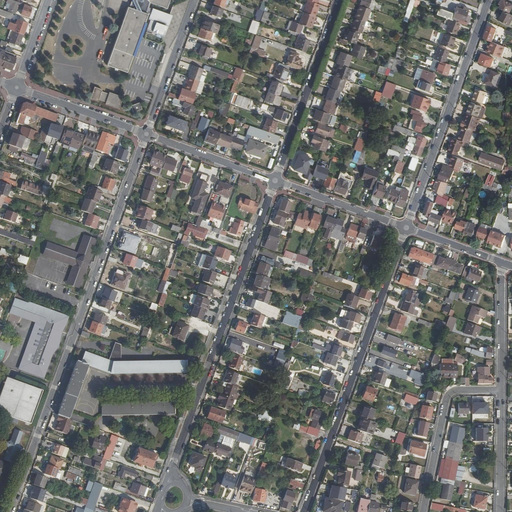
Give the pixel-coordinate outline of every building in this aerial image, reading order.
[(12,13),(14,14),(17,6),(20,7),(20,8),(22,9),(21,14),(28,16),(31,7),(26,6),(27,5),(13,0),(7,0),(7,2),(11,3),(8,11),(12,13)] [(131,0),(129,8),(127,7),(106,65),(126,72),(148,14),(146,13),(148,7),(150,3),(166,9),(169,0),(131,0)] [(317,17),(321,5),(307,0),(303,12),(315,16),(317,17)] [(511,4),(504,0),(499,9),(504,11),(509,14),(511,8),(511,4)] [(221,8),(212,5),(210,11),(211,12),(216,14),(216,15),(219,16),(221,8)] [(365,21),(366,21),(370,9),(359,5),(355,17),(365,21)] [(165,25),(161,35),(165,36),(172,14),(169,14),(152,8),(148,7),(146,13),(150,14),(148,19),(150,20),(147,29),(152,31),(155,22),(165,25)] [(444,18),(450,20),(452,21),(453,18),(464,21),(468,8),(464,7),(463,10),(457,8),(456,8),(453,17),(446,14),(444,18)] [(0,14),(11,18),(12,13),(8,11),(0,8),(0,14)] [(261,18),(263,10),(259,9),(257,8),(254,15),(261,18)] [(511,15),(509,14),(504,11),(499,20),(510,26),(511,21),(511,15)] [(239,20),(241,15),(231,12),(229,16),(239,20)] [(301,24),(311,28),(313,21),(315,16),(303,12),(299,23),(301,24)] [(359,32),(361,32),(365,21),(355,17),(351,29),(359,32)] [(13,31),(22,34),(27,22),(17,19),(13,31)] [(215,33),(216,33),(219,24),(204,19),(201,28),(212,32),(215,33)] [(297,33),(301,24),(299,23),(287,19),(284,28),(297,33)] [(255,34),(259,22),(252,20),(248,31),(255,34)] [(456,35),(460,24),(452,21),(450,20),(446,31),(456,35)] [(155,22),(152,31),(161,35),(165,25),(155,22)] [(201,28),(200,27),(197,36),(209,40),(210,38),(212,32),(201,28)] [(488,27),(483,39),(492,42),(496,30),(488,27)] [(347,41),(355,44),(359,32),(351,29),(349,28),(347,35),(345,34),(343,39),(347,41)] [(18,45),(22,34),(13,31),(8,44),(14,46),(15,44),(18,45)] [(451,49),(453,43),(452,42),(454,37),(443,33),(439,45),(451,49)] [(259,48),(262,36),(255,34),(250,52),(264,56),(266,50),(259,48)] [(299,36),(294,48),(297,49),(304,52),(309,40),(299,36)] [(486,48),(485,51),(500,57),(501,52),(504,53),(506,48),(496,44),(492,42),(490,47),(489,49),(486,48)] [(361,59),(365,47),(355,44),(351,55),(361,59)] [(194,52),(209,57),(212,49),(200,45),(199,49),(195,48),(194,52)] [(4,50),(0,61),(0,65),(8,69),(11,68),(16,55),(7,51),(8,47),(6,46),(4,50)] [(447,56),(448,51),(438,47),(434,59),(443,62),(445,55),(447,56)] [(305,60),(298,58),(299,54),(291,51),(286,65),(301,70),(305,60)] [(339,65),(347,67),(349,61),(348,60),(350,55),(340,52),(336,63),(339,65)] [(482,54),(479,63),(491,67),(494,59),(482,54)] [(397,72),(401,60),(394,58),(390,70),(397,72)] [(435,71),(446,75),(449,66),(433,60),(430,68),(436,69),(435,71)] [(192,65),(188,76),(198,80),(198,81),(203,69),(192,65)] [(278,66),(277,65),(273,77),(270,76),(271,74),(268,73),(266,78),(273,80),(275,81),(284,84),(285,81),(286,81),(290,70),(288,69),(278,66)] [(345,80),(350,68),(347,67),(339,65),(334,76),(345,80)] [(238,81),(241,74),(242,69),(237,67),(234,76),(207,66),(206,70),(238,81)] [(429,84),(430,84),(434,74),(422,69),(422,70),(418,68),(417,69),(413,78),(418,80),(420,80),(422,81),(429,84)] [(392,77),(394,72),(387,69),(385,74),(392,77)] [(495,87),(500,74),(493,71),(490,79),(486,78),(484,83),(495,87)] [(420,80),(418,80),(413,78),(400,73),(398,78),(419,85),(420,80)] [(188,76),(184,88),(194,92),(196,86),(198,80),(188,76)] [(341,92),(345,80),(334,76),(330,88),(339,91),(341,92)] [(279,96),(284,84),(275,81),(273,80),(268,92),(279,96)] [(382,95),(392,99),(396,84),(386,81),(382,95)] [(427,91),(429,84),(422,81),(419,89),(427,91)] [(104,104),(118,109),(123,97),(109,92),(108,93),(101,91),(102,89),(94,86),(90,98),(98,101),(98,99),(105,102),(104,104)] [(177,99),(190,104),(194,93),(181,88),(179,95),(177,99)] [(329,88),(325,100),(326,100),(335,103),(339,91),(330,88),(329,88)] [(473,95),(471,99),(483,103),(487,92),(476,89),(473,95)] [(168,91),(167,95),(174,98),(177,99),(179,95),(168,91)] [(278,106),(281,97),(279,96),(268,92),(265,101),(278,106)] [(229,105),(233,106),(237,94),(234,93),(229,105)] [(245,108),(248,98),(237,94),(235,104),(245,108)] [(411,107),(425,112),(429,101),(415,96),(411,107)] [(177,99),(174,98),(172,103),(181,106),(180,110),(187,113),(190,104),(177,99)] [(332,115),(336,104),(335,103),(326,100),(322,112),(328,114),(332,115)] [(56,119),(57,115),(25,103),(23,104),(16,122),(22,125),(26,115),(31,117),(31,118),(36,119),(37,115),(51,120),(55,121),(56,119)] [(139,103),(131,106),(133,113),(141,110),(139,103)] [(471,103),(467,113),(468,114),(478,117),(482,107),(471,103)] [(193,124),(196,125),(202,108),(194,105),(193,108),(198,110),(193,124)] [(282,121),(286,112),(277,109),(274,118),(282,121)] [(322,112),(316,109),(313,118),(325,123),(328,114),(322,112)] [(416,121),(413,129),(421,132),(422,127),(423,123),(421,123),(422,118),(420,117),(421,114),(411,110),(410,113),(413,115),(412,119),(416,121)] [(465,117),(462,126),(463,127),(473,130),(475,131),(477,126),(478,126),(481,118),(478,117),(468,114),(467,118),(466,117),(465,117)] [(187,121),(169,115),(165,124),(183,131),(187,121)] [(222,121),(226,122),(227,117),(225,116),(222,115),(220,119),(214,117),(212,122),(220,125),(222,121)] [(206,126),(208,120),(201,117),(199,124),(206,126)] [(227,117),(226,122),(235,126),(237,121),(227,117)] [(275,126),(277,121),(266,118),(262,130),(274,134),(275,130),(274,129),(275,126)] [(327,126),(316,122),(312,131),(324,136),(327,126)] [(346,132),(348,126),(341,124),(339,130),(346,132)] [(276,142),(279,136),(274,134),(262,130),(249,125),(248,128),(265,135),(264,138),(276,142)] [(408,135),(410,130),(395,125),(393,129),(408,135)] [(20,131),(19,135),(35,141),(38,133),(22,127),(20,131)] [(473,130),(463,127),(460,135),(459,135),(458,140),(464,142),(469,144),(473,130)] [(208,128),(203,140),(215,144),(219,132),(208,128)] [(42,144),(47,131),(45,130),(42,129),(37,142),(42,144)] [(68,146),(73,132),(64,129),(59,143),(68,146)] [(99,135),(87,131),(80,149),(92,154),(93,151),(99,135)] [(361,131),(358,137),(365,140),(367,133),(361,131)] [(82,135),(73,132),(68,146),(77,149),(82,135)] [(96,150),(106,153),(109,146),(105,145),(106,143),(112,145),(116,137),(102,132),(96,150)] [(16,134),(12,133),(10,140),(15,142),(18,135),(16,134)] [(220,133),(216,143),(228,147),(228,146),(231,137),(221,134),(220,133)] [(232,147),(240,149),(243,140),(232,136),(231,137),(228,146),(232,148),(232,147)] [(310,146),(320,149),(323,142),(321,141),(322,138),(313,136),(311,139),(312,140),(310,146)] [(413,145),(423,148),(426,139),(416,136),(415,139),(413,145)] [(359,138),(354,150),(357,151),(360,152),(365,140),(359,138)] [(458,140),(452,138),(451,141),(452,142),(449,151),(458,154),(461,146),(463,147),(464,142),(458,140)] [(263,156),(266,146),(249,139),(245,150),(263,156)] [(24,145),(37,149),(38,145),(26,141),(24,145)] [(420,157),(423,148),(413,145),(410,144),(408,150),(411,151),(410,153),(418,156),(420,157)] [(392,145),(390,149),(400,153),(403,154),(405,150),(392,145)] [(46,154),(40,152),(38,155),(36,162),(34,167),(46,171),(48,165),(43,163),(46,154)] [(108,156),(123,162),(124,158),(109,152),(108,156)] [(166,158),(166,156),(154,152),(150,164),(159,168),(162,169),(166,158)] [(400,153),(393,172),(397,173),(397,172),(398,170),(401,171),(404,164),(401,162),(404,154),(403,154),(400,153)] [(502,171),(505,162),(482,153),(479,162),(502,171)] [(96,155),(92,154),(88,166),(89,167),(90,165),(92,166),(96,155)] [(294,169),(304,174),(306,168),(310,158),(299,154),(294,169)] [(464,160),(453,156),(451,160),(453,161),(451,168),(454,169),(460,171),(464,160)] [(176,162),(166,158),(162,169),(172,172),(176,162)] [(102,170),(115,174),(119,163),(106,159),(102,170)] [(186,162),(183,160),(179,172),(181,173),(178,179),(188,183),(193,171),(184,168),(186,162)] [(314,171),(312,175),(324,180),(329,165),(318,161),(314,171)] [(449,167),(444,165),(439,178),(447,181),(448,179),(450,179),(454,169),(451,168),(449,167)] [(150,170),(149,173),(159,176),(162,169),(159,168),(157,172),(150,170)] [(303,178),(310,181),(312,175),(314,171),(306,168),(304,174),(305,174),(303,178)] [(365,187),(371,189),(376,173),(365,168),(361,177),(368,179),(365,187)] [(340,172),(333,190),(344,194),(346,189),(349,190),(352,181),(347,179),(344,177),(341,174),(340,172)] [(347,179),(352,181),(353,177),(340,172),(341,174),(344,177),(347,179)] [(56,182),(58,175),(52,173),(50,180),(56,182)] [(490,174),(486,183),(493,186),(496,176),(490,174)] [(335,179),(326,175),(322,185),(332,189),(335,179)] [(147,176),(143,188),(144,189),(151,191),(157,179),(147,176)] [(100,191),(106,193),(107,190),(110,191),(114,181),(105,177),(101,187),(98,186),(97,187),(94,186),(93,188),(100,191)] [(175,182),(168,180),(167,184),(170,185),(165,197),(169,198),(175,182)] [(199,218),(207,194),(202,192),(206,183),(198,180),(191,199),(195,201),(194,202),(191,201),(190,203),(193,204),(190,214),(199,218)] [(434,187),(432,191),(439,193),(443,195),(447,183),(437,180),(435,187),(434,187)] [(0,182),(0,181),(0,194),(5,196),(6,196),(10,185),(4,183),(1,182),(0,182)] [(23,181),(20,189),(29,192),(32,184),(23,181)] [(229,197),(232,187),(220,182),(216,193),(229,197)] [(376,183),(372,194),(381,197),(382,195),(385,186),(382,185),(376,183)] [(94,202),(96,203),(100,191),(93,188),(89,187),(84,199),(94,202)] [(395,203),(395,204),(402,207),(408,191),(401,188),(399,192),(395,203)] [(151,191),(144,189),(140,199),(149,202),(153,192),(151,191)] [(387,200),(395,203),(399,192),(391,189),(387,200)] [(0,208),(3,200),(10,202),(11,198),(6,196),(5,196),(0,194),(0,208)] [(202,219),(211,195),(207,194),(199,218),(202,219)] [(257,205),(256,204),(253,203),(245,200),(240,198),(238,206),(241,207),(240,209),(253,214),(254,214),(257,205)] [(84,199),(80,210),(89,214),(90,214),(94,202),(84,199)] [(282,199),(279,210),(287,213),(291,203),(282,199)] [(428,225),(439,229),(442,222),(441,222),(443,219),(443,217),(437,214),(442,201),(437,199),(434,207),(430,218),(428,225)] [(213,218),(218,206),(215,205),(215,203),(212,202),(207,215),(213,218)] [(423,215),(430,218),(434,207),(427,204),(423,215)] [(153,210),(139,205),(135,217),(141,219),(148,222),(153,210)] [(218,206),(213,218),(220,220),(225,207),(221,206),(221,207),(218,206)] [(443,217),(443,219),(453,223),(456,213),(446,209),(443,217)] [(14,223),(17,214),(6,211),(3,219),(14,223)] [(277,211),(274,219),(275,220),(273,224),(283,228),(285,223),(283,223),(286,214),(277,211)] [(303,215),(298,214),(297,217),(294,225),(306,229),(307,227),(311,215),(307,214),(308,212),(305,211),(303,215)] [(89,214),(84,225),(94,229),(99,217),(90,214),(89,214)] [(320,217),(311,214),(311,215),(307,227),(315,230),(320,217)] [(332,231),(336,219),(327,216),(323,227),(332,231)] [(149,233),(153,224),(148,222),(141,219),(138,228),(149,233)] [(342,221),(336,219),(332,231),(329,238),(341,242),(345,232),(339,230),(342,221)] [(187,223),(183,221),(181,225),(184,226),(183,227),(182,226),(181,229),(172,226),(170,230),(183,235),(184,232),(187,223)] [(466,228),(468,223),(462,221),(461,223),(458,222),(456,228),(465,232),(466,228)] [(195,226),(187,223),(184,232),(188,233),(188,234),(200,238),(201,234),(204,235),(205,232),(197,229),(198,227),(195,226)] [(218,234),(220,230),(200,223),(199,227),(206,229),(218,234)] [(230,234),(239,237),(243,226),(234,223),(230,234)] [(355,238),(359,228),(350,224),(346,235),(355,239),(355,238)] [(492,231),(480,227),(476,236),(482,239),(482,237),(485,238),(484,240),(488,241),(492,231)] [(366,230),(359,228),(355,238),(363,240),(366,230)] [(465,232),(464,233),(472,236),(474,231),(466,228),(465,232)] [(0,234),(32,246),(34,242),(0,229),(0,234)] [(129,248),(135,233),(125,229),(120,244),(129,248)] [(265,247),(275,251),(278,241),(277,240),(280,232),(271,229),(265,247)] [(488,241),(488,242),(502,248),(506,237),(492,231),(488,241)] [(235,240),(218,234),(217,239),(233,245),(235,240)] [(182,235),(178,246),(183,248),(187,237),(182,235)] [(355,239),(346,235),(345,239),(350,241),(350,243),(353,244),(355,239)] [(378,249),(383,237),(379,236),(378,237),(374,235),(370,245),(378,249)] [(66,284),(79,288),(96,240),(84,236),(78,253),(69,250),(48,242),(45,250),(43,254),(73,265),(66,284)] [(227,261),(230,252),(217,247),(214,256),(227,261)] [(420,252),(421,250),(414,247),(413,248),(411,248),(409,256),(419,260),(422,253),(420,252)] [(430,264),(434,255),(424,251),(423,253),(422,253),(419,260),(430,264)] [(283,257),(294,261),(296,256),(284,252),(283,257)] [(137,258),(126,254),(123,264),(133,267),(137,258)] [(201,254),(197,266),(206,270),(216,273),(218,274),(222,262),(201,254)] [(27,264),(28,257),(19,255),(17,262),(27,264)] [(306,265),(308,259),(297,255),(296,256),(294,261),(306,265)] [(437,256),(434,255),(430,264),(429,269),(431,270),(437,256)] [(448,270),(452,261),(446,259),(446,260),(440,258),(437,266),(448,270)] [(457,262),(452,261),(448,270),(460,274),(463,266),(457,264),(457,262)] [(256,274),(257,274),(267,277),(271,266),(261,262),(260,264),(259,264),(258,268),(258,269),(256,274)] [(417,265),(416,265),(412,276),(421,280),(426,268),(417,265)] [(314,281),(316,276),(292,267),(290,273),(295,274),(296,273),(299,274),(298,276),(314,281)] [(481,273),(465,267),(462,276),(477,282),(481,273)] [(128,274),(116,270),(110,285),(123,289),(128,274)] [(206,270),(202,281),(212,285),(216,273),(206,270)] [(257,274),(253,286),(262,289),(266,290),(270,279),(267,277),(257,274)] [(421,280),(412,276),(411,277),(403,274),(400,283),(409,286),(411,279),(421,282),(422,282),(423,281),(421,280)] [(3,284),(1,288),(15,293),(18,285),(12,283),(10,287),(3,284)] [(200,284),(197,293),(212,299),(213,295),(210,294),(212,289),(200,284)] [(306,284),(302,301),(311,303),(313,296),(310,295),(312,286),(306,284)] [(480,291),(469,287),(465,299),(476,303),(480,291)] [(358,298),(367,301),(370,292),(357,288),(356,290),(360,292),(358,298)] [(105,289),(101,298),(110,302),(112,302),(116,293),(105,289)] [(262,289),(257,301),(267,304),(271,293),(266,290),(262,289)] [(408,292),(405,302),(413,305),(417,295),(408,292)] [(163,307),(168,295),(162,293),(158,305),(163,307)] [(354,309),(358,298),(348,294),(344,305),(351,308),(354,309)] [(196,296),(192,305),(194,306),(208,311),(209,307),(208,306),(206,306),(208,301),(196,296)] [(22,300),(14,297),(9,311),(22,315),(24,308),(20,306),(22,300)] [(110,302),(101,298),(98,306),(108,309),(110,302)] [(246,306),(252,309),(256,300),(249,298),(246,306)] [(26,302),(22,300),(20,306),(24,308),(22,315),(35,320),(36,323),(30,333),(33,335),(28,343),(29,344),(22,356),(23,357),(18,366),(29,372),(29,370),(33,371),(33,373),(43,377),(50,358),(49,358),(51,351),(52,352),(54,350),(56,347),(58,344),(59,338),(59,333),(57,332),(58,328),(60,329),(63,322),(65,323),(68,315),(27,300),(26,302)] [(413,305),(405,302),(401,310),(412,314),(415,305),(413,305)] [(194,306),(190,317),(201,321),(203,313),(207,314),(208,311),(194,306)] [(485,317),(487,310),(475,306),(470,320),(477,322),(480,316),(485,317)] [(449,315),(453,316),(454,309),(445,307),(444,312),(449,313),(449,315)] [(357,324),(362,312),(354,309),(351,308),(347,320),(352,322),(357,324)] [(93,322),(103,325),(104,326),(107,317),(97,313),(93,322)] [(260,327),(264,317),(255,313),(250,325),(260,328),(260,327)] [(395,314),(392,322),(400,326),(403,326),(406,318),(395,314)] [(268,318),(264,317),(260,327),(260,328),(262,329),(262,328),(264,328),(268,318)] [(349,331),(352,322),(347,320),(343,318),(339,327),(349,331)] [(93,322),(92,321),(89,331),(99,335),(103,325),(93,322)] [(246,323),(239,321),(235,330),(243,333),(246,323)] [(400,326),(392,322),(389,328),(390,329),(388,334),(396,337),(398,331),(400,326)] [(475,337),(479,326),(468,322),(464,333),(475,337)] [(177,340),(183,343),(188,331),(186,330),(187,326),(177,323),(172,336),(178,338),(177,340)] [(145,341),(149,329),(143,327),(139,338),(145,341)] [(351,345),(355,336),(345,333),(341,342),(351,345)] [(396,337),(388,334),(384,344),(391,347),(394,339),(400,341),(401,339),(396,337)] [(258,346),(260,342),(248,337),(247,341),(258,346)] [(236,350),(235,353),(241,355),(244,348),(240,346),(241,342),(232,339),(229,347),(236,350)] [(339,357),(343,345),(335,342),(331,354),(337,357),(339,357)] [(384,346),(381,354),(394,359),(397,351),(384,346)] [(65,393),(57,415),(58,415),(68,419),(71,411),(88,365),(109,373),(186,372),(186,361),(116,361),(119,350),(111,347),(108,360),(85,351),(80,362),(77,360),(65,393)] [(480,358),(490,359),(492,348),(487,347),(487,348),(483,348),(481,349),(481,352),(471,350),(470,353),(474,355),(474,356),(480,358)] [(334,367),(337,357),(331,354),(327,353),(326,355),(324,363),(334,367)] [(463,364),(466,357),(457,353),(454,360),(463,364)] [(434,354),(431,362),(436,364),(440,356),(434,354)] [(239,370),(243,358),(234,355),(232,362),(230,361),(228,366),(239,370)] [(380,360),(377,368),(389,372),(392,365),(380,360)] [(440,377),(453,377),(454,364),(441,363),(440,377)] [(487,385),(492,385),(492,376),(490,376),(488,376),(488,374),(490,374),(490,368),(484,368),(484,367),(476,367),(476,374),(477,374),(477,383),(487,383),(487,385)] [(234,385),(238,374),(228,370),(224,381),(228,382),(234,385)] [(374,377),(372,382),(383,386),(387,373),(378,370),(375,378),(374,377)] [(413,384),(423,386),(427,374),(411,370),(409,377),(415,379),(413,384)] [(323,384),(332,387),(335,376),(327,373),(323,384)] [(31,423),(43,390),(6,377),(5,381),(3,381),(3,382),(5,383),(0,395),(0,411),(7,414),(5,419),(17,423),(19,419),(31,423)] [(226,386),(223,395),(236,399),(237,395),(234,394),(237,386),(234,385),(228,382),(226,386)] [(376,390),(366,386),(362,398),(372,401),(376,390)] [(331,404),(335,392),(327,389),(322,401),(331,404)] [(428,391),(426,400),(435,402),(437,393),(428,391)] [(217,406),(232,412),(236,400),(236,399),(223,395),(220,393),(217,400),(219,401),(217,406)] [(418,398),(407,394),(405,398),(416,403),(418,398)] [(102,414),(175,414),(175,402),(102,403),(102,414)] [(469,414),(469,403),(458,403),(458,414),(469,414)] [(419,417),(431,421),(434,408),(423,405),(419,417)] [(374,409),(364,406),(360,418),(362,418),(370,421),(374,409)] [(221,423),(224,412),(210,407),(206,418),(221,423)] [(311,427),(319,430),(321,425),(316,423),(320,412),(312,410),(309,417),(313,419),(312,422),(313,422),(311,427)] [(68,419),(58,415),(56,420),(59,421),(55,430),(67,434),(72,420),(68,419)] [(362,418),(358,430),(371,435),(375,423),(370,421),(362,418)] [(427,437),(430,423),(421,421),(418,435),(427,437)] [(200,434),(209,438),(213,427),(204,423),(200,434)] [(463,428),(451,426),(448,440),(460,443),(463,428)] [(236,440),(239,433),(222,427),(219,434),(236,440)] [(316,437),(319,430),(311,427),(309,434),(316,437)] [(13,462),(23,432),(15,429),(4,460),(13,462)] [(98,430),(96,429),(89,447),(91,447),(98,430)] [(98,430),(91,447),(91,448),(95,449),(96,448),(101,450),(105,439),(102,438),(104,435),(103,435),(104,432),(98,430)] [(351,431),(347,439),(359,444),(362,435),(351,431)] [(404,436),(405,434),(399,432),(395,443),(401,445),(404,436)] [(111,435),(103,458),(105,459),(109,461),(118,437),(111,435)] [(203,448),(213,452),(213,451),(216,444),(206,441),(205,444),(203,448)] [(426,444),(411,441),(409,452),(418,455),(418,453),(423,454),(426,444)] [(444,460),(457,462),(460,443),(448,441),(444,460)] [(489,451),(494,451),(495,443),(494,443),(494,441),(483,441),(482,448),(489,448),(489,451)] [(53,447),(51,453),(61,457),(64,447),(55,443),(53,447)] [(216,444),(213,451),(227,456),(230,448),(216,443),(216,444)] [(153,463),(156,455),(138,448),(133,462),(139,464),(139,466),(142,467),(143,465),(152,468),(154,469),(156,464),(153,463)] [(199,472),(205,457),(191,452),(190,456),(191,457),(188,466),(195,469),(195,470),(199,472)] [(387,457),(376,453),(372,464),(382,468),(387,457)] [(345,464),(356,466),(358,457),(348,454),(345,464)] [(103,458),(95,455),(94,458),(96,458),(95,463),(85,459),(83,464),(93,468),(93,467),(98,469),(103,458)] [(48,465),(58,468),(59,469),(62,460),(51,456),(48,465)] [(298,472),(301,463),(289,459),(287,458),(284,467),(298,472)] [(456,465),(457,462),(444,460),(440,482),(443,483),(453,485),(457,486),(459,480),(462,466),(456,465)] [(0,461),(0,491),(9,465),(0,461)] [(422,466),(412,464),(409,477),(420,479),(422,466)] [(48,465),(47,465),(44,474),(54,478),(58,468),(48,465)] [(69,467),(68,472),(81,475),(82,470),(69,467)] [(118,477),(123,479),(125,473),(136,477),(137,473),(122,467),(118,477)] [(349,484),(351,471),(339,469),(338,475),(340,475),(339,483),(349,484)] [(46,477),(37,474),(33,484),(43,487),(46,477)] [(224,474),(220,484),(224,486),(229,488),(232,489),(236,478),(224,474)] [(243,490),(251,492),(255,481),(243,476),(239,490),(242,491),(243,490)] [(419,482),(407,479),(405,493),(415,495),(416,489),(417,489),(419,482)] [(291,484),(302,489),(303,484),(299,483),(300,481),(296,480),(296,481),(292,480),(291,484)] [(102,485),(94,482),(90,493),(85,505),(84,508),(93,511),(94,509),(102,485)] [(116,490),(124,493),(126,489),(120,487),(121,484),(118,483),(116,490)] [(143,496),(143,493),(146,487),(133,483),(130,491),(143,496)] [(453,485),(443,483),(440,498),(449,500),(453,485)] [(329,497),(345,501),(348,489),(332,485),(329,497)] [(45,490),(34,486),(30,498),(42,502),(45,490)] [(253,500),(263,502),(266,491),(255,489),(253,500)] [(348,497),(357,499),(358,491),(350,489),(348,497)] [(285,494),(283,500),(284,501),(282,506),(287,508),(289,502),(291,503),(293,498),(285,494)] [(486,497),(476,495),(474,506),(484,508),(486,497)] [(117,511),(133,511),(136,504),(122,498),(117,511)] [(322,511),(339,511),(342,502),(326,498),(322,511)] [(358,511),(366,511),(369,501),(369,500),(361,499),(358,511)] [(28,500),(25,509),(32,511),(37,511),(38,511),(40,505),(28,500)] [(413,502),(402,500),(401,509),(411,511),(413,502)] [(369,501),(366,511),(376,511),(379,503),(369,501)]
